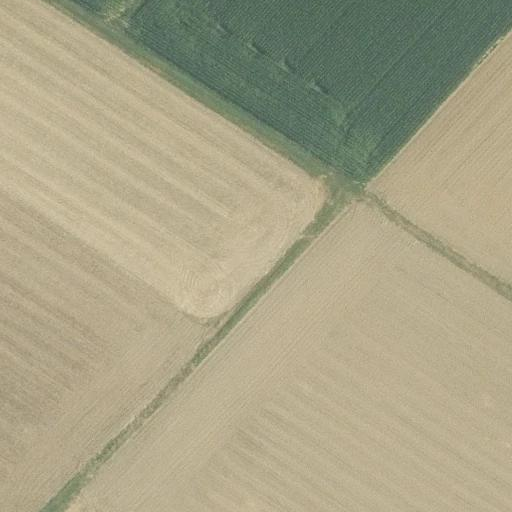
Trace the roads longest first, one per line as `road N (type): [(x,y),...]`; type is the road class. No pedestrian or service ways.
road 1 (track): [(511,301),(51,0)]
road 2 (track): [(55,511),(351,196)]
